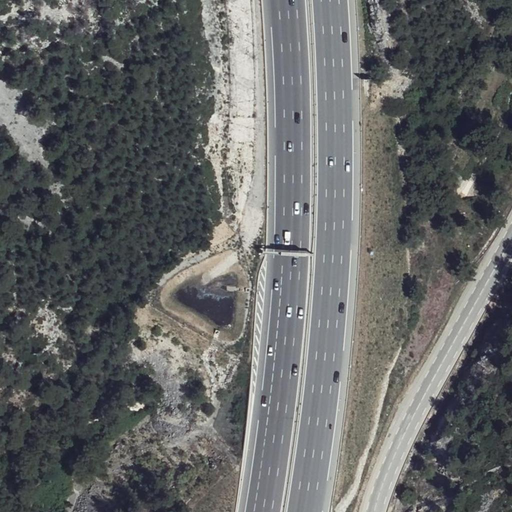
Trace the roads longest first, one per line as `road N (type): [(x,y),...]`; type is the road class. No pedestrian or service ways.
road 1 (motorway): [(291,0),(297,228),(268,511)]
road 2 (motorway): [(310,511),(338,228),(334,0)]
road 3 (secondary): [(374,511),(407,428),(511,237)]
